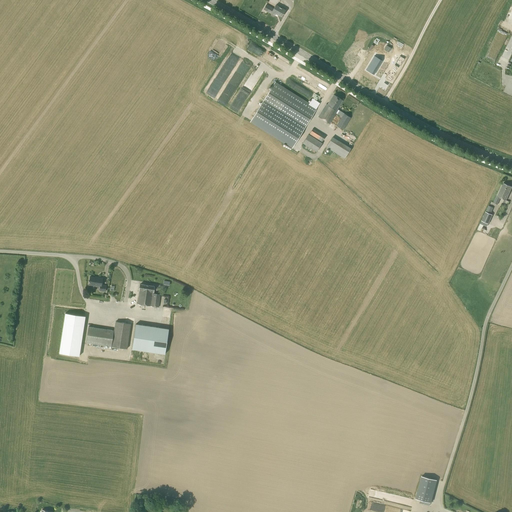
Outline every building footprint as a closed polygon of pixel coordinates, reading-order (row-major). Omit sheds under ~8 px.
[(276,5),(274,9),(267,5),(264,10),(275,16),(276,14),(281,17),(285,10),(276,5)] [(273,61),(275,56),(269,53),(266,59),(273,61)] [(391,63),(400,68),(405,61),(396,55),(391,63)] [(376,58),(368,71),(376,75),(383,62),(376,58)] [(275,82),(261,104),(250,122),(292,149),(303,130),(315,111),(320,103),(312,98),(309,103),(275,82)] [(337,109),(343,101),(334,95),(327,105),(326,105),(318,117),(329,124),(336,114),(342,117),(336,126),(343,130),(351,118),(337,109)] [(325,136),(312,128),(309,135),(308,134),(302,144),(316,152),(322,143),(321,143),(325,136)] [(344,159),(351,148),(332,137),(326,147),(344,159)] [(506,200),(511,187),(503,183),(497,196),(494,203),(497,205),(500,198),(506,200)] [(105,292),(106,286),(102,285),(103,279),(90,277),(89,285),(100,287),(100,291),(105,292)] [(158,308),(160,295),(154,294),(154,292),(153,292),(154,286),(140,284),(139,290),(140,290),(138,304),(158,308)] [(212,340),(215,311),(196,309),(193,338),(212,340)] [(79,356),(85,317),(65,313),(59,353),(79,356)] [(189,318),(174,318),(173,352),(188,352),(189,318)] [(127,349),(131,324),(115,321),(114,331),(89,327),(86,343),(112,347),(127,349)] [(136,325),(132,350),(165,355),(168,330),(136,325)] [(432,497),(417,493),(415,499),(431,503),(432,497)]
